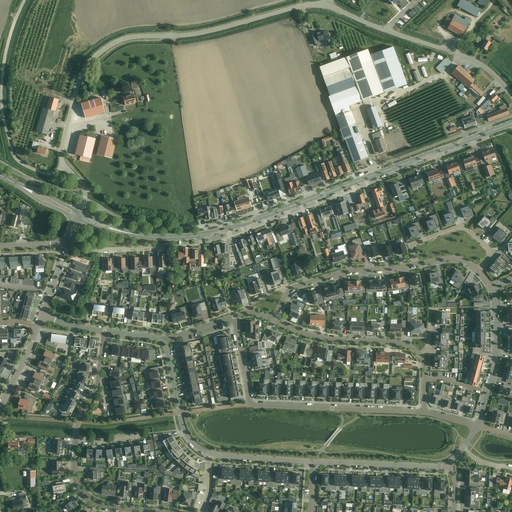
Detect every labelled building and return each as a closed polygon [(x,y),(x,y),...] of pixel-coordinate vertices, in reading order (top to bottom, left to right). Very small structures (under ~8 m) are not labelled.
[(388,0),(390,1),(393,5),(398,0),(400,2),(399,4),(403,8),(408,4),(405,0),(388,0)] [(480,8),(464,0),(459,0),(457,5),(477,15),(480,8)] [(503,11),(507,14),(510,16),(511,13),(506,8),(503,11)] [(447,17),(442,26),(461,36),(466,28),(470,20),(465,17),(464,20),(455,15),(452,20),(447,17)] [(321,43),(320,40),(323,39),(327,41),(331,34),(325,32),(325,33),(322,31),(316,34),(317,36),(314,37),(314,35),(310,36),(313,45),(316,44),(317,46),(320,45),(321,43)] [(485,40),(481,47),(486,50),(491,43),(488,41),(491,36),(489,35),(485,40)] [(393,47),(370,55),(370,56),(371,60),(384,93),(407,85),(393,47)] [(371,60),(370,56),(368,49),(319,67),(330,96),(328,97),(340,129),(343,140),(345,140),(353,163),(368,157),(351,111),(349,111),(348,106),(384,93),(371,60)] [(329,54),(332,61),(338,59),(335,52),(329,54)] [(441,73),(451,62),(446,57),(436,68),(441,73)] [(472,83),(475,80),(458,65),(451,74),(467,88),(472,83)] [(482,93),(472,83),(467,88),(471,92),(472,91),(475,94),(474,94),(478,98),(482,93)] [(461,96),(467,90),(460,84),(456,88),(461,92),(460,93),(459,95),(461,96)] [(493,102),(498,97),(494,93),(489,99),(491,101),(493,102)] [(134,94),(123,97),(125,105),(136,102),(134,94)] [(48,135),(54,111),(55,111),(59,99),(50,97),(46,109),(43,108),(36,132),(48,135)] [(102,98),(83,103),(87,117),(105,112),(102,98)] [(491,101),(489,99),(477,110),(481,114),(483,111),(482,110),(491,101)] [(499,108),(500,111),(496,112),(498,117),(499,118),(509,114),(507,108),(505,105),(499,108)] [(377,106),(375,107),(375,106),(369,108),(368,106),(365,107),(373,129),(384,125),(382,120),(381,117),(379,118),(378,114),(379,113),(377,106)] [(496,112),(486,116),(488,121),(498,117),(496,112)] [(473,115),(462,120),(463,123),(465,128),(476,124),(480,122),(478,117),(474,118),(473,115)] [(447,133),(456,130),(453,123),(445,126),(447,133)] [(95,139),(93,138),(94,133),(88,131),(86,137),(80,135),(75,155),(80,156),(79,161),(89,163),(90,158),(91,159),(95,139)] [(101,135),(97,155),(111,159),(116,139),(101,135)] [(319,140),(319,141),(321,148),(327,146),(325,142),(324,138),(319,140)] [(379,153),(387,150),(382,138),(375,141),(379,153)] [(33,142),(31,148),(38,149),(37,152),(45,155),(47,148),(39,146),(37,145),(37,143),(33,142)] [(337,151),(345,173),(350,171),(348,163),(345,164),(344,162),(346,162),(342,152),(341,149),(337,151)] [(485,161),(496,157),(493,149),(482,153),(485,161)] [(289,158),(285,160),(287,165),(291,164),(293,163),(291,156),(289,158)] [(478,158),(474,159),(473,156),(462,160),(466,171),(471,170),(469,167),(476,165),(476,166),(480,164),(478,158)] [(338,176),(343,174),(340,166),(338,167),(335,158),(332,159),(338,176)] [(336,176),(333,168),(331,161),(325,163),(328,170),(331,178),(336,176)] [(457,162),(446,166),(449,174),(460,171),(457,162)] [(318,164),(315,165),(318,171),(320,170),(324,181),(329,179),(326,170),(325,166),(324,163),(319,165),(318,164)] [(299,178),(308,175),(305,165),(295,168),(299,178)] [(493,175),(489,166),(483,168),(487,177),(493,175)] [(442,171),(438,173),(437,169),(426,173),(429,182),(440,178),(440,179),(444,178),(442,171)] [(311,176),(306,178),(309,185),(316,183),(321,182),(320,180),(321,180),(318,172),(311,175),(311,176)] [(266,193),(268,201),(269,201),(273,199),(273,200),(273,199),(275,198),(275,199),(276,198),(280,197),(278,190),(284,189),(278,174),(273,176),(276,183),(274,184),(276,190),(266,193)] [(293,174),(290,176),(291,179),(292,180),(292,183),(294,187),(295,192),(301,190),(299,182),(298,181),(295,182),(294,180),(295,178),(293,174)] [(423,183),(420,175),(409,179),(412,189),(420,186),(419,185),(423,183)] [(252,178),(244,181),(247,189),(251,187),(252,191),(256,189),(252,178)] [(291,179),(285,181),(289,194),(295,192),(294,187),(292,183),(292,180),(291,179)] [(400,201),(409,198),(404,185),(399,187),(397,184),(394,185),(393,184),(389,186),(391,190),(392,190),(394,197),(398,195),(400,201)] [(386,214),(383,206),(381,200),(380,197),(382,197),(381,193),(382,193),(380,188),(377,189),(371,191),(374,199),(377,198),(378,201),(377,202),(379,208),(373,210),(376,218),(386,214)] [(365,210),(368,209),(366,202),(365,202),(362,194),(357,196),(359,204),(350,207),(351,213),(355,212),(356,213),(360,211),(359,208),(364,207),(365,210)] [(238,201),(234,202),(237,211),(251,206),(248,197),(244,199),(243,199),(238,201)] [(344,201),(335,204),(335,205),(336,204),(339,216),(348,213),(347,213),(344,202),(344,201)] [(448,213),(443,215),(445,220),(444,221),(446,226),(452,223),(452,222),(455,221),(453,216),(456,215),(453,209),(451,201),(446,203),(449,210),(447,211),(448,213)] [(223,206),(226,215),(235,212),(233,207),(230,208),(229,204),(223,206)] [(320,210),(316,212),(320,225),(328,222),(326,216),(336,213),(333,205),(331,206),(320,209),(320,210)] [(460,206),(456,208),(459,214),(462,213),(463,218),(466,217),(467,218),(473,216),(471,211),(470,211),(468,206),(463,208),(462,205),(460,206)] [(206,220),(212,219),(210,206),(204,207),(204,209),(198,210),(199,216),(205,215),(206,220)] [(317,234),(315,227),(311,214),(305,216),(306,218),(307,222),(308,224),(310,230),(309,231),(310,236),(317,234)] [(438,222),(435,214),(429,217),(430,220),(426,221),(428,227),(426,227),(428,232),(434,230),(434,229),(437,228),(435,223),(438,222)] [(20,217),(14,215),(11,226),(17,227),(20,217)] [(482,229),(485,226),(486,228),(488,226),(490,229),(497,221),(494,218),(491,222),(489,221),(487,219),(486,218),(484,216),(477,224),(482,229)] [(302,230),(304,235),(308,234),(303,217),(297,219),(300,228),(301,230),(302,230)] [(419,234),(417,230),(420,228),(418,222),(412,224),(412,226),(408,228),(410,233),(409,234),(410,239),(417,236),(416,236),(419,234)] [(280,231),(276,233),(279,242),(284,240),(282,236),(290,233),(287,225),(279,228),(280,231)] [(490,234),(492,236),(496,239),(495,240),(499,243),(507,234),(500,228),(499,229),(496,227),(490,234)] [(263,232),(255,235),(257,242),(258,245),(265,242),(267,248),(268,248),(269,251),(273,249),(272,244),(277,242),(273,233),(272,234),(270,229),(267,230),(263,232)] [(253,245),(255,244),(252,235),(247,237),(251,248),(254,247),(253,245)] [(364,249),(363,247),(360,238),(354,240),(356,244),(353,245),(353,246),(349,247),(353,258),(357,257),(357,258),(361,257),(360,253),(361,252),(360,252),(360,251),(364,249)] [(248,258),(247,255),(244,248),(246,247),(243,239),(238,241),(242,252),(241,252),(243,256),(244,260),(248,258)] [(407,252),(406,250),(407,249),(406,246),(405,246),(404,243),(400,244),(399,241),(393,243),(395,253),(399,252),(399,255),(407,252)] [(336,253),(331,254),(334,263),(341,260),(345,258),(344,255),(348,254),(345,244),(341,246),(341,248),(335,251),(336,253)] [(371,258),(378,255),(375,246),(371,247),(370,244),(364,246),(365,248),(367,256),(370,255),(371,258)] [(222,256),(222,249),(220,249),(219,245),(213,246),(215,255),(216,257),(218,256),(218,260),(222,260),(222,259),(222,256)] [(381,255),(385,254),(385,257),(393,255),(390,245),(386,247),(385,245),(379,247),(381,255)] [(183,253),(178,253),(178,257),(178,260),(183,260),(183,266),(184,267),(186,267),(187,266),(187,263),(190,263),(190,262),(190,259),(190,256),(188,256),(187,248),(183,248),(183,253)] [(192,259),(190,259),(190,262),(190,263),(190,267),(191,267),(196,267),(196,262),(196,259),(198,259),(198,250),(192,250),(192,259)] [(245,267),(240,252),(237,253),(241,265),(238,266),(239,269),(245,267)] [(489,268),(496,274),(501,267),(504,269),(510,262),(501,254),(489,268)] [(36,269),(44,269),(44,266),(45,261),(45,260),(44,259),(43,259),(43,256),(35,256),(36,269)] [(158,268),(166,267),(166,256),(158,256),(158,268)] [(283,266),(280,256),(273,258),(276,268),(273,269),(274,272),(271,273),(271,274),(267,275),(270,286),(275,284),(281,282),(280,280),(283,280),(284,281),(279,267),(283,266)] [(143,264),(142,265),(141,261),(138,261),(138,257),(131,258),(132,270),(138,269),(139,271),(142,271),(142,267),(143,267),(143,264)] [(156,274),(156,271),(155,265),(152,265),(152,257),(144,257),(145,267),(148,267),(149,269),(150,268),(150,274),(156,274)] [(125,258),(117,258),(118,268),(121,268),(122,270),(123,270),(123,273),(129,273),(128,266),(125,266),(125,258)] [(104,259),(105,271),(115,270),(115,263),(112,263),(111,259),(104,259)] [(292,276),(301,273),(299,266),(302,265),(300,260),(294,262),(294,264),(289,266),(292,276)] [(88,266),(74,261),(72,265),(76,266),(75,269),(85,273),(88,266)] [(463,275),(460,273),(461,272),(455,269),(453,273),(454,274),(451,279),(455,281),(452,285),(459,289),(463,281),(460,279),(463,275)] [(84,275),(70,270),(69,273),(75,275),(73,278),(78,280),(79,277),(83,278),(84,275)] [(436,285),(443,284),(441,277),(438,277),(437,272),(434,273),(434,272),(428,273),(428,278),(430,278),(431,283),(436,282),(436,285)] [(412,279),(409,279),(410,288),(417,287),(416,285),(420,284),(419,275),(411,276),(412,279)] [(396,279),(398,290),(408,288),(407,281),(404,282),(403,277),(396,279)] [(259,289),(263,288),(260,278),(254,280),(254,282),(249,283),(252,295),(260,292),(259,289)] [(80,284),(66,279),(65,282),(70,284),(69,287),(74,289),(75,286),(79,287),(80,284)] [(389,292),(398,290),(396,279),(390,280),(391,285),(388,285),(389,292)] [(376,281),(376,292),(386,292),(386,285),(382,285),(382,280),(376,280),(376,281)] [(355,293),(364,292),(364,285),(361,286),(360,281),(354,281),(354,282),(355,293)] [(366,292),(376,292),(376,281),(369,281),(369,285),(366,285),(366,292)] [(345,294),(355,293),(354,282),(347,282),(348,286),(345,287),(345,294)] [(480,290),(479,290),(476,284),(465,290),(467,293),(469,292),(471,295),(480,290)] [(334,298),(343,295),(341,288),(338,289),(337,285),(331,287),(334,298)] [(325,301),(334,298),(331,287),(325,289),(326,293),(323,294),(325,301)] [(76,294),(63,289),(61,293),(75,298),(76,294)] [(234,306),(242,303),(241,300),(245,298),(244,294),(246,293),(244,289),(243,290),(242,289),(238,291),(238,293),(231,295),(233,301),(231,302),(232,305),(234,304),(234,306)] [(471,295),(474,301),(483,296),(480,290),(471,295)] [(22,300),(33,303),(34,299),(33,299),(34,292),(27,291),(26,294),(20,293),(20,296),(21,297),(22,297),(22,300)] [(314,292),(307,294),(308,297),(306,297),(307,301),(309,300),(310,304),(314,302),(315,305),(323,303),(320,293),(315,295),(314,292)] [(221,306),(226,305),(224,298),(219,300),(218,299),(211,301),(215,312),(215,311),(216,312),(217,312),(218,312),(218,311),(219,311),(219,310),(222,309),(221,306)] [(32,307),(33,303),(22,300),(21,302),(20,302),(18,302),(18,303),(15,302),(14,304),(30,309),(31,306),(32,307)] [(98,315),(99,305),(96,305),(96,302),(91,302),(90,310),(93,310),(92,315),(98,315)] [(195,318),(202,315),(201,312),(207,311),(205,302),(191,306),(195,318)] [(303,308),(305,305),(298,302),(296,305),(292,303),(290,307),(291,307),(290,310),(291,311),(289,315),(297,319),(299,314),(298,314),(299,311),(298,310),(299,307),(303,308)] [(99,305),(98,315),(104,316),(104,312),(107,312),(108,304),(103,303),(102,306),(99,305)] [(30,311),(30,309),(14,304),(14,307),(16,308),(18,309),(19,310),(19,312),(30,315),(31,311),(30,311)] [(118,318),(119,308),(116,308),(116,305),(110,304),(109,312),(112,313),(112,317),(118,318)] [(119,308),(118,318),(123,319),(124,314),(127,315),(128,307),(123,306),(122,309),(119,308)] [(184,314),(187,313),(185,306),(179,308),(181,312),(171,315),(174,323),(178,322),(178,323),(186,321),(186,319),(184,314)] [(137,321),(139,311),(129,310),(128,318),(132,318),(132,320),(137,321)] [(147,321),(148,313),(139,311),(137,321),(143,322),(143,320),(147,321)] [(29,319),(30,315),(19,312),(18,314),(17,314),(15,314),(15,315),(11,314),(11,317),(27,321),(27,319),(29,319)] [(157,323),(158,314),(148,313),(147,321),(152,321),(152,323),(157,323)] [(158,314),(157,323),(162,324),(163,323),(167,323),(168,315),(158,314)] [(419,333),(422,333),(422,331),(424,331),(424,326),(422,326),(422,324),(415,324),(415,320),(411,320),(411,314),(407,314),(407,330),(410,330),(410,332),(414,333),(414,334),(418,334),(419,333)] [(324,326),(324,315),(316,315),(316,316),(310,316),(310,325),(318,325),(318,326),(324,326)] [(332,322),(331,329),(342,330),(342,328),(345,329),(346,322),(334,320),(334,323),(332,322)] [(396,332),(396,333),(401,333),(401,327),(405,328),(406,321),(401,320),(401,324),(390,324),(390,332),(396,332)] [(370,325),(369,328),(370,328),(370,332),(381,332),(381,327),(384,327),(384,321),(381,321),(381,323),(379,325),(371,325),(370,325)] [(247,322),(247,326),(246,326),(245,326),(245,328),(246,329),(247,329),(247,332),(250,332),(250,334),(252,334),(253,339),(258,339),(258,325),(254,325),(254,322),(247,322)] [(356,330),(356,331),(360,331),(360,330),(364,330),(364,322),(350,322),(350,330),(356,330)] [(11,339),(11,333),(7,333),(7,329),(2,329),(2,339),(11,339)] [(21,339),(22,336),(23,336),(24,336),(25,335),(26,335),(26,334),(27,333),(27,332),(26,331),(26,330),(25,330),(25,329),(24,329),(23,329),(14,329),(14,332),(11,333),(11,339),(11,343),(13,343),(16,343),(17,340),(17,339),(21,339)] [(278,343),(281,335),(281,334),(278,332),(277,333),(271,330),(268,335),(265,333),(262,339),(267,341),(268,338),(278,343)] [(45,344),(55,348),(57,342),(65,343),(66,336),(52,334),(51,338),(48,337),(45,344)] [(218,345),(228,343),(227,337),(224,338),(223,334),(216,336),(218,345)] [(295,344),(296,342),(291,340),(291,339),(287,337),(283,346),(287,347),(286,350),(295,354),(299,345),(295,344)] [(80,347),(81,338),(77,338),(77,339),(72,338),(71,346),(80,347)] [(88,348),(89,340),(87,340),(87,339),(81,338),(80,347),(88,348)] [(89,340),(88,348),(94,349),(95,343),(96,343),(97,340),(90,339),(89,340)] [(435,340),(435,346),(441,346),(441,349),(447,350),(448,340),(445,340),(435,340)] [(228,343),(218,345),(220,354),(227,352),(226,349),(229,348),(228,343)] [(311,356),(313,349),(309,348),(310,345),(302,343),(300,353),(307,355),(311,356)] [(122,347),(123,347),(123,346),(119,345),(119,347),(113,346),(111,355),(115,355),(115,356),(121,357),(122,356),(121,356),(122,347)] [(132,349),(133,349),(133,347),(129,347),(129,348),(123,347),(122,347),(121,356),(122,356),(125,356),(125,358),(131,359),(131,357),(132,349)] [(326,351),(326,348),(319,347),(318,357),(322,358),(322,360),(326,361),(330,361),(332,351),(328,350),(328,351),(326,351)] [(142,350),(143,350),(143,349),(139,348),(139,349),(133,349),(132,349),(131,357),(135,358),(135,359),(141,360),(141,359),(142,350)] [(45,359),(51,363),(53,359),(54,359),(55,358),(55,357),(55,356),(54,355),(55,354),(46,350),(43,355),(46,357),(45,359)] [(146,362),(156,359),(154,350),(149,350),(148,351),(143,350),(142,350),(141,359),(145,359),(146,362)] [(261,356),(265,355),(264,350),(252,352),(252,355),(250,356),(251,362),(261,360),(261,356)] [(343,361),(350,362),(351,351),(343,350),(343,354),(338,354),(337,360),(343,360),(343,361)] [(357,351),(357,360),(357,364),(362,364),(369,364),(370,357),(366,357),(366,352),(357,351)] [(389,362),(389,353),(381,352),(376,352),(376,362),(389,362)] [(434,356),(434,361),(445,362),(445,356),(447,356),(447,352),(441,352),(441,356),(434,356)] [(405,354),(399,354),(395,354),(394,363),(404,363),(404,364),(403,364),(403,368),(411,368),(411,364),(408,364),(408,361),(404,361),(405,354)] [(49,366),(51,363),(45,359),(43,362),(41,361),(38,366),(47,371),(47,370),(48,370),(49,370),(50,369),(50,368),(50,367),(49,366)] [(267,362),(262,363),(261,360),(251,362),(253,368),(255,367),(255,370),(268,368),(267,362)] [(81,371),(91,372),(93,363),(81,361),(78,366),(79,366),(79,370),(80,370),(81,371)] [(120,377),(120,374),(123,374),(123,372),(125,372),(126,369),(116,367),(116,371),(109,370),(108,374),(109,374),(109,376),(115,376),(120,377)] [(159,377),(158,377),(157,371),(159,371),(158,367),(147,369),(148,375),(149,375),(150,379),(159,377)] [(471,368),(469,373),(480,376),(481,371),(471,368)] [(91,375),(91,372),(81,371),(80,370),(76,374),(79,376),(77,379),(86,384),(91,375)] [(34,381),(40,384),(42,381),(43,381),(44,380),(45,379),(45,378),(45,377),(44,377),(44,376),(35,372),(33,377),(35,378),(34,381)] [(511,383),(511,374),(504,372),(503,378),(507,379),(506,382),(511,383)] [(469,373),(468,379),(478,382),(480,376),(469,373)] [(123,377),(120,377),(115,376),(116,381),(108,382),(109,383),(109,386),(111,386),(111,388),(117,387),(122,386),(122,385),(121,383),(123,381),(123,377)] [(161,387),(160,387),(159,381),(160,381),(160,377),(158,377),(159,377),(150,379),(149,379),(150,385),(151,385),(152,388),(152,389),(161,387)] [(77,379),(76,378),(72,382),(74,384),(73,387),(82,392),(86,384),(77,379)] [(258,394),(258,395),(263,396),(263,395),(265,395),(266,393),(269,393),(269,380),(264,380),(264,385),(260,385),(259,394),(258,394)] [(272,395),(272,396),(276,396),(276,395),(277,395),(278,393),(281,393),(281,380),(276,380),(276,383),(272,383),(271,395),(272,395)] [(40,384),(34,381),(33,384),(30,383),(28,388),(37,392),(37,391),(38,392),(39,391),(39,390),(40,389),(40,388),(39,388),(39,387),(41,388),(45,390),(47,387),(40,384)] [(282,394),(282,396),(287,396),(289,396),(289,394),(292,394),(293,381),(288,381),(287,386),(284,385),(283,395),(282,394)] [(294,395),(294,397),(299,397),(299,396),(301,396),(302,394),(305,394),(305,381),(300,381),(300,386),(296,386),(295,395),(294,395)] [(308,396),(308,397),(312,397),(313,397),(313,395),(316,395),(317,382),(312,382),(312,387),(308,386),(307,396),(308,396)] [(318,396),(318,398),(323,398),(323,397),(325,397),(325,395),(328,395),(329,382),(324,382),(324,385),(320,385),(319,396),(318,396)] [(332,387),(331,397),(337,398),(337,395),(340,396),(341,383),(336,382),(335,387),(332,387)] [(344,398),(344,399),(348,399),(348,398),(349,398),(349,396),(352,396),(353,383),(348,383),(347,388),(344,388),(343,398),(344,398)] [(354,397),(354,399),(359,399),(359,398),(361,399),(361,396),(364,397),(365,395),(365,389),(365,384),(360,383),(360,384),(356,384),(356,387),(355,397),(354,397)] [(367,395),(367,399),(369,399),(369,400),(373,400),(373,397),(376,397),(377,384),(372,384),(371,389),(368,389),(367,395)] [(378,400),(383,400),(383,399),(385,400),(385,397),(388,398),(389,385),(384,384),(384,389),(380,389),(379,398),(378,398),(378,400)] [(500,386),(498,393),(508,396),(509,392),(511,392),(511,387),(511,385),(504,384),(503,387),(500,386)] [(123,394),(123,391),(125,390),(124,385),(122,385),(122,386),(117,387),(117,390),(110,391),(111,395),(112,395),(113,397),(118,396),(123,394)] [(73,387),(72,386),(68,390),(70,392),(69,395),(78,400),(82,392),(73,387)] [(163,397),(162,396),(161,391),(162,390),(162,386),(160,387),(161,387),(152,389),(152,388),(150,389),(151,395),(150,395),(151,399),(153,398),(154,398),(154,399),(163,397)] [(392,400),(392,401),(396,401),(396,400),(399,400),(399,399),(402,399),(403,387),(396,386),(396,390),(392,390),(392,400)] [(411,400),(411,401),(415,402),(415,398),(414,398),(415,391),(411,391),(411,387),(404,387),(403,399),(409,399),(409,400),(411,400)] [(440,390),(439,395),(434,394),(431,403),(437,405),(438,400),(441,401),(444,391),(440,390)] [(448,392),(444,391),(441,401),(445,402),(443,407),(449,408),(452,399),(447,397),(448,392)] [(19,404),(18,408),(24,409),(24,407),(28,408),(28,410),(32,411),(33,404),(34,405),(37,399),(26,393),(24,397),(27,398),(27,400),(20,399),(19,403),(18,404),(19,404)] [(69,395),(68,394),(64,398),(66,400),(65,403),(74,408),(78,400),(69,395)] [(129,402),(127,399),(126,394),(123,394),(118,396),(119,399),(112,400),(113,404),(114,404),(115,406),(120,404),(125,403),(129,402)] [(156,408),(163,407),(165,407),(163,400),(164,400),(164,396),(162,396),(163,397),(154,399),(154,398),(153,398),(154,404),(151,405),(152,409),(156,408)] [(466,397),(462,396),(461,401),(456,400),(453,409),(459,411),(460,406),(464,407),(466,397)] [(464,407),(467,408),(466,413),(472,414),(474,405),(469,403),(470,398),(469,398),(466,397),(464,407)] [(123,414),(127,414),(126,409),(129,408),(128,406),(130,406),(130,404),(130,402),(129,402),(125,403),(120,404),(121,408),(114,409),(115,413),(116,413),(116,414),(123,413),(123,414)] [(70,416),(74,408),(65,403),(64,406),(60,405),(59,410),(62,412),(61,415),(69,416),(70,416)] [(490,415),(489,419),(491,419),(490,422),(497,424),(498,423),(501,424),(503,425),(506,414),(504,413),(497,411),(497,413),(492,412),(492,415),(490,415)] [(166,446),(176,440),(173,436),(171,437),(171,435),(159,437),(160,443),(163,441),(166,446)] [(21,448),(26,448),(26,438),(19,437),(19,441),(9,441),(8,448),(18,448),(21,448)] [(53,446),(52,453),(62,453),(63,447),(64,447),(64,441),(52,440),(51,446),(53,446)] [(143,445),(144,453),(144,454),(150,454),(150,452),(154,452),(152,440),(147,441),(148,444),(143,445)] [(169,451),(178,445),(176,440),(166,446),(169,451)] [(143,445),(143,441),(138,442),(139,446),(134,446),(135,454),(135,456),(141,455),(141,453),(144,453),(143,445)] [(134,446),(134,442),(129,443),(129,447),(125,448),(126,455),(126,457),(132,456),(132,455),(135,454),(134,446)] [(125,448),(124,444),(120,444),(120,448),(116,449),(115,449),(116,457),(117,458),(122,457),(122,456),(126,455),(125,448)] [(97,450),(97,446),(92,445),(92,449),(87,449),(87,445),(82,445),(81,455),(86,455),(86,458),(92,459),(92,457),(96,457),(96,449),(97,450)] [(115,449),(116,449),(115,445),(110,446),(111,449),(106,450),(107,458),(107,459),(113,459),(113,457),(116,457),(115,449)] [(172,456),(181,448),(178,445),(169,451),(172,456)] [(106,450),(106,446),(101,446),(101,450),(97,450),(96,449),(96,457),(96,459),(102,459),(102,458),(107,458),(106,450)] [(176,460),(184,452),(181,448),(172,456),(176,460)] [(180,464),(188,455),(184,452),(176,460),(180,464)] [(185,468),(191,459),(188,455),(180,464),(185,468)] [(189,471),(195,461),(191,459),(185,468),(189,471)] [(61,468),(61,461),(54,461),(54,468),(53,468),(53,476),(57,476),(57,475),(64,475),(64,468),(61,468)] [(195,461),(189,471),(192,473),(191,475),(198,479),(199,479),(199,472),(196,471),(199,466),(200,464),(195,461)] [(88,473),(88,479),(93,479),(97,480),(97,478),(101,478),(101,473),(104,473),(105,468),(90,467),(90,471),(92,471),(92,473),(88,473)] [(227,479),(228,469),(225,469),(225,468),(222,468),(222,471),(219,471),(218,484),(223,484),(223,481),(227,481),(227,479)] [(236,483),(236,472),(233,472),(234,469),(230,469),(228,469),(227,479),(231,479),(230,484),(234,485),(235,483),(236,483)] [(245,480),(246,470),(243,470),(240,469),(239,472),(236,472),(236,483),(237,483),(237,485),(241,485),(241,480),(245,480)] [(254,485),(254,473),(251,473),(252,470),(248,470),(246,470),(245,480),(249,481),(248,486),(252,486),(252,485),(254,485)] [(465,471),(465,483),(469,483),(469,486),(477,487),(477,482),(478,482),(478,475),(478,471),(473,471),(470,471),(470,470),(466,470),(466,471),(465,471)] [(263,482),(263,472),(261,471),(258,471),(257,473),(254,473),(254,485),(255,485),(255,486),(259,486),(259,481),(263,482)] [(272,486),(272,474),(269,474),(270,471),(266,471),(266,472),(263,472),(263,482),(267,482),(266,487),(270,487),(270,486),(272,486)] [(281,473),(279,473),(279,472),(276,472),(275,474),(272,474),(272,486),(273,486),(273,487),(277,487),(277,484),(281,485),(281,483),(281,473)] [(290,487),(290,475),(287,475),(288,473),(284,472),(284,473),(281,473),(281,483),(285,483),(284,488),(288,488),(288,487),(290,487)] [(290,475),(290,487),(289,488),(295,489),(295,485),(299,486),(300,474),(297,474),(297,473),(293,473),(293,476),(290,475)] [(331,489),(331,477),(328,477),(328,475),(324,475),(322,475),(321,487),(325,487),(325,490),(330,490),(330,489),(331,489)] [(339,486),(340,476),(337,476),(337,475),(334,475),(334,478),(331,477),(331,489),(332,489),(331,490),(336,491),(336,486),(339,486)] [(348,490),(349,478),(346,478),(346,475),(342,475),(342,476),(340,476),(339,486),(343,486),(343,491),(347,491),(347,490),(348,490)] [(357,486),(358,476),(355,476),(352,476),(352,478),(349,478),(348,490),(350,490),(349,491),(354,491),(354,486),(357,486)] [(366,490),(367,479),(364,479),(364,476),(360,476),(360,477),(358,476),(357,486),(361,487),(361,492),(365,492),(365,490),(366,490)] [(375,487),(376,477),(373,477),(373,476),(370,476),(370,479),(367,479),(366,490),(368,491),(367,492),(372,492),(372,487),(375,487)] [(384,491),(385,480),(382,479),(382,477),(378,477),(376,477),(375,487),(379,487),(379,492),(383,493),(383,491),(384,491)] [(393,488),(394,478),(391,478),(391,477),(388,477),(388,480),(385,480),(384,491),(386,491),(385,493),(390,493),(390,488),(393,488)] [(394,478),(393,488),(397,488),(397,493),(402,493),(403,480),(400,480),(400,478),(396,477),(396,478),(394,478)] [(510,491),(511,482),(511,478),(506,477),(505,480),(497,478),(495,485),(504,487),(503,489),(510,491)] [(412,489),(413,479),(411,479),(411,478),(407,478),(407,481),(404,481),(403,493),(409,493),(409,488),(412,489)] [(421,493),(421,482),(419,481),(419,479),(416,479),(413,479),(412,489),(412,491),(416,491),(416,494),(420,494),(420,493),(421,493)] [(421,482),(421,493),(421,494),(427,494),(427,491),(431,491),(431,481),(432,481),(432,479),(428,479),(428,480),(425,479),(425,482),(421,482)] [(444,481),(445,481),(445,479),(440,479),(440,480),(438,480),(437,482),(434,482),(434,495),(439,495),(439,492),(443,492),(444,481)] [(52,486),(54,493),(57,493),(58,497),(57,497),(58,497),(63,494),(62,492),(66,491),(65,484),(61,485),(61,482),(56,483),(56,485),(52,486)] [(120,486),(119,496),(124,497),(124,496),(127,497),(128,490),(131,491),(132,483),(125,482),(124,486),(120,486)] [(108,495),(115,496),(116,485),(113,485),(113,484),(112,483),(109,483),(108,484),(108,486),(102,486),(102,494),(106,494),(106,495),(108,495)] [(135,487),(134,498),(142,499),(143,491),(146,491),(146,485),(142,484),(142,488),(135,487)] [(156,489),(150,488),(149,499),(157,500),(158,493),(162,494),(162,487),(156,486),(156,489)] [(464,497),(475,498),(475,494),(479,494),(479,488),(471,488),(471,491),(466,491),(466,493),(464,493),(464,497)] [(166,489),(164,501),(171,502),(172,498),(176,499),(177,491),(173,490),(166,489)] [(194,500),(197,492),(192,491),(192,493),(188,492),(187,495),(183,494),(182,497),(181,498),(180,500),(181,500),(182,501),(181,504),(182,504),(183,505),(184,505),(185,505),(189,506),(191,499),(194,500)] [(25,495),(19,496),(20,501),(12,502),(14,509),(24,508),(22,501),(26,500),(25,495)] [(475,501),(475,498),(464,497),(464,502),(465,502),(465,504),(471,504),(470,508),(478,509),(478,501),(475,501)] [(71,501),(69,499),(60,503),(63,508),(65,506),(68,509),(69,510),(70,510),(71,510),(73,508),(74,509),(79,505),(76,501),(75,501),(74,501),(73,501),(72,502),(71,501)] [(212,503),(208,511),(217,511),(219,508),(222,509),(225,504),(219,501),(218,504),(216,503),(216,505),(212,503)]
